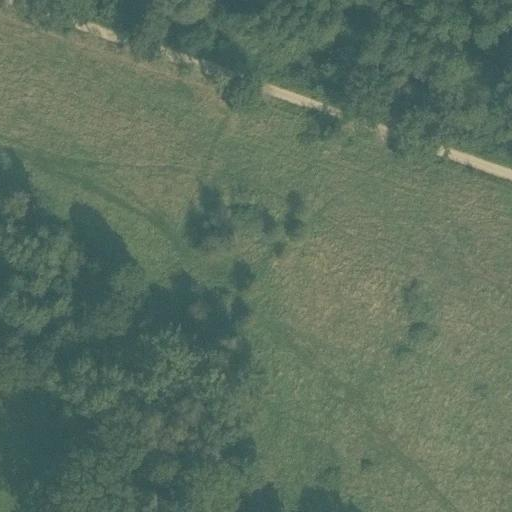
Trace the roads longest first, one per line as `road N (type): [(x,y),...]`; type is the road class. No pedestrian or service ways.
road 1 (track): [(511,179),(196,69)]
road 2 (track): [(196,69),(10,0)]
